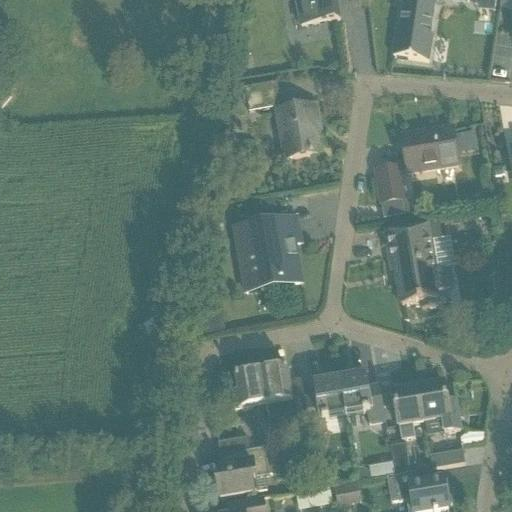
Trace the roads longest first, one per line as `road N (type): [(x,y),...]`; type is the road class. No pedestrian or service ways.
road 1 (track): [(142,511),(213,0)]
road 2 (residential): [(511,97),(381,91),(361,122),(331,331)]
road 3 (residential): [(186,511),(209,360),(225,348),(331,331)]
road 4 (residential): [(331,331),(503,385)]
road 5 (residential): [(485,511),(503,385)]
